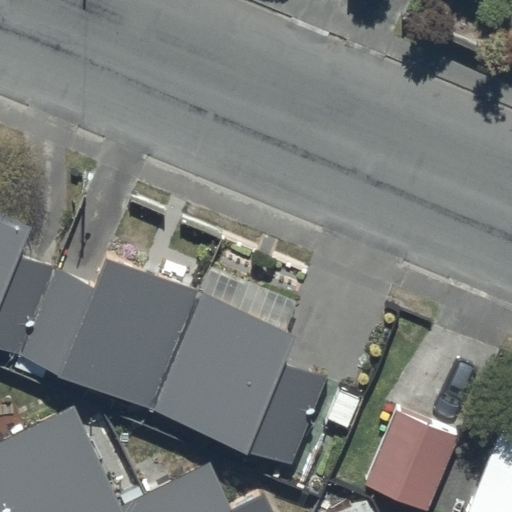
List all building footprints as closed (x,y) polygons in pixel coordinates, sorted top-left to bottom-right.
[(0,197),(0,337),(15,343),(9,359),(44,374),(50,359),(290,457),(327,367),(277,346),(289,317),(286,315),(295,292),(208,256),(199,279),(100,238),(86,271),(13,241),(27,208),(0,197)] [(0,431),(0,509),(1,511),(273,511),(259,480),(228,494),(209,454),(119,496),(73,397),(0,431)] [(394,401),(362,478),(424,504),(456,427),(394,401)] [(511,511),(511,420),(500,416),(460,511),(511,511)] [(377,511),(368,493),(327,511),(377,511)]
